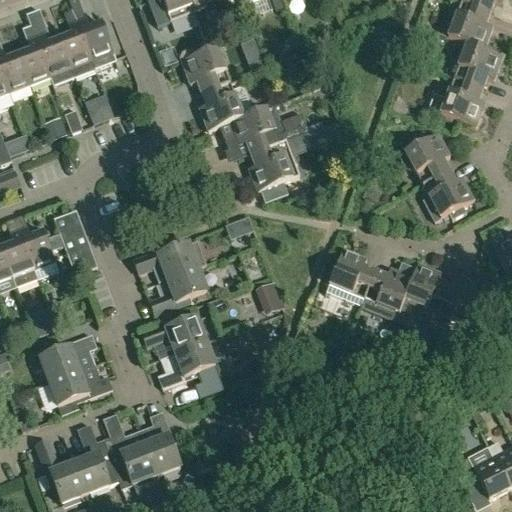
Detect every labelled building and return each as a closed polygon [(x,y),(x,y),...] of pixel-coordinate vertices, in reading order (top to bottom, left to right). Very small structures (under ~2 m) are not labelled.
[(89,30),(77,0),(71,0),(68,1),(72,13),(94,72),(116,64),(102,26),(89,30)] [(203,4),(201,0),(160,0),(170,25),(206,11),(204,4),(203,4)] [(462,0),(461,5),(490,16),(495,4),(501,6),(503,0),(462,0)] [(466,47),(483,53),(492,31),(486,28),(490,16),(461,5),(447,40),(466,47)] [(26,17),(30,29),(50,81),(53,88),(75,80),(60,41),(47,46),(44,38),(48,36),(39,12),(26,17)] [(94,72),(72,13),(63,16),(71,37),(60,41),(75,80),(94,72)] [(209,54),(216,51),(220,50),(211,26),(199,30),(209,54)] [(18,57),(30,88),(50,81),(30,29),(22,32),(30,52),(18,57)] [(0,72),(9,96),(30,88),(18,57),(6,61),(0,46),(0,72)] [(502,60),(483,53),(466,47),(453,82),(483,93),(487,82),(493,84),(502,60)] [(202,97),(230,86),(216,51),(209,54),(181,65),(190,88),(197,85),(202,97)] [(0,99),(9,96),(0,72),(0,99)] [(441,118),(475,131),(484,107),(478,105),(483,93),(453,82),(446,102),(433,97),(426,116),(440,121),(441,118)] [(240,90),(232,93),(230,86),(202,97),(206,109),(199,112),(208,135),(231,127),(243,122),(243,121),(253,117),(244,92),(240,90)] [(112,101),(115,110),(126,107),(121,91),(103,97),(105,103),(112,101)] [(0,113),(14,108),(9,96),(0,99),(0,113)] [(273,109),(265,112),(253,117),(243,121),(243,122),(231,127),(239,148),(245,146),(250,158),(278,148),(278,147),(275,139),(283,135),(273,109)] [(89,118),(93,129),(113,122),(109,111),(89,118)] [(52,144),(66,139),(60,124),(46,130),(52,144)] [(334,127),(307,137),(313,153),(340,142),(334,127)] [(412,170),(422,188),(449,173),(443,162),(449,159),(437,137),(426,143),(423,136),(400,148),(404,155),(401,157),(400,162),(404,169),(409,172),(412,170)] [(5,149),(10,161),(25,155),(20,143),(5,149)] [(257,197),(299,180),(285,144),(278,147),(278,148),(250,158),(254,170),(248,173),(257,197)] [(0,169),(0,170),(11,166),(5,150),(0,152),(0,169)] [(448,218),(452,224),(466,216),(463,210),(473,204),(461,182),(455,185),(449,173),(422,188),(432,208),(425,211),(433,226),(448,218)] [(4,179),(10,194),(20,190),(14,175),(4,179)] [(58,233),(80,225),(76,214),(54,222),(58,233)] [(22,218),(14,221),(34,273),(55,265),(51,255),(64,250),(62,244),(59,238),(46,243),(43,234),(30,239),(22,218)] [(1,250),(12,282),(15,291),(38,282),(34,273),(14,221),(5,225),(13,246),(1,250)] [(62,244),(84,236),(80,225),(58,233),(59,238),(62,244)] [(66,256),(88,247),(84,236),(62,244),(64,250),(66,256)] [(511,240),(493,250),(511,286),(511,240)] [(197,245),(189,248),(189,247),(158,259),(157,255),(134,264),(139,278),(153,272),(158,287),(166,283),(198,272),(206,269),(197,245)] [(71,267),(93,258),(88,247),(66,256),(71,267)] [(0,286),(12,282),(1,250),(0,250),(0,286)] [(363,303),(364,303),(375,274),(363,269),(366,263),(342,254),(324,298),(326,299),(327,296),(361,309),(363,303)] [(75,278),(97,269),(93,258),(71,267),(75,278)] [(55,265),(34,273),(38,282),(58,274),(55,265)] [(404,303),(415,272),(401,267),(397,276),(389,272),(387,278),(375,274),(364,303),(399,317),(404,303)] [(417,268),(415,272),(404,303),(438,317),(450,288),(438,284),(441,277),(417,268)] [(207,296),(198,272),(166,283),(172,297),(149,306),(154,319),(178,310),(176,307),(207,296)] [(490,311),(482,307),(487,296),(463,287),(461,293),(450,288),(438,317),(473,331),(476,322),(484,325),(489,324),(492,315),(490,311)] [(257,293),(260,301),(271,297),(268,289),(257,293)] [(147,352),(154,349),(160,363),(206,345),(196,321),(166,333),(165,329),(141,338),(147,352)] [(39,363),(48,387),(93,369),(88,355),(97,352),(92,339),(68,348),(69,351),(39,363)] [(206,345),(160,363),(165,377),(157,380),(162,393),(186,384),(184,381),(215,369),(206,345)] [(347,367),(339,364),(334,376),(346,381),(350,373),(347,367)] [(89,403),(112,394),(107,381),(99,384),(93,369),(48,387),(57,411),(87,400),(89,403)] [(202,390),(209,403),(227,392),(219,380),(202,390)] [(478,415),(471,418),(477,429),(484,426),(478,415)] [(139,435),(156,480),(179,471),(168,441),(172,439),(163,416),(149,421),(153,430),(139,435)] [(118,486),(103,445),(96,447),(89,429),(77,434),(87,461),(73,467),(85,499),(118,486)] [(156,480),(139,435),(124,441),(120,432),(107,437),(109,442),(103,445),(118,486),(121,493),(156,480)] [(85,499),(73,467),(59,472),(48,444),(35,450),(46,479),(49,478),(61,508),(85,499)] [(509,493),(511,491),(511,450),(502,456),(497,447),(488,452),(492,461),(509,493)] [(509,493),(492,461),(472,471),(468,463),(453,471),(465,496),(480,489),(488,504),(509,493)]
